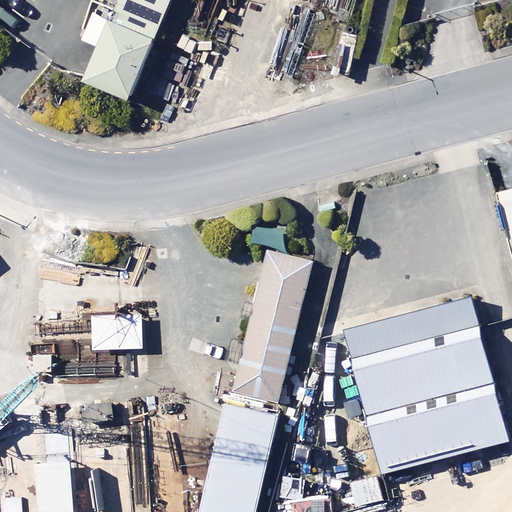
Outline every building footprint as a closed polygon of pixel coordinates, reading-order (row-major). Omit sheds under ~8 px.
[(142,108),(183,0),(130,0),(96,90),(142,108)] [(175,63),(169,76),(199,90),(205,77),(175,63)] [(168,79),(162,91),(192,106),(198,93),(168,79)] [(276,263),(241,399),(287,411),(323,275),(276,263)] [(511,448),(511,434),(479,308),(350,342),(387,481),(511,448)] [(161,311),(96,312),(97,347),(161,346),(161,311)] [(117,420),(115,404),(85,408),(87,424),(117,420)] [(261,511),(284,425),(234,412),(207,511),(261,511)]
